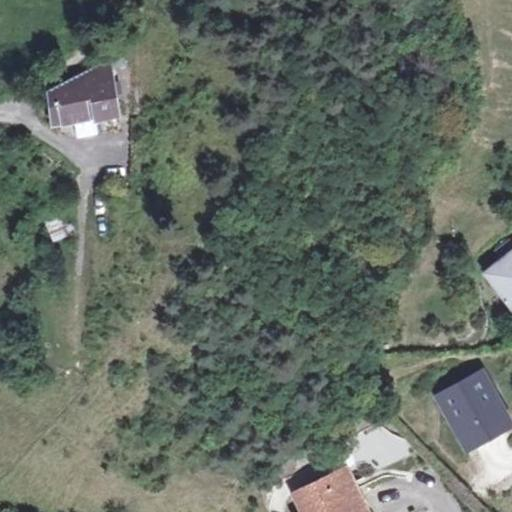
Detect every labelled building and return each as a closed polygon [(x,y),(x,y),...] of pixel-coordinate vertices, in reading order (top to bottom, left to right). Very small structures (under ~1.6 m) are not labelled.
[(111,78),(105,79),(104,61),(71,81),(55,85),(47,92),(50,121),(90,114),(91,117),(114,116),(111,78)] [(76,234),(71,214),(46,221),(52,241),(76,234)] [(511,240),(481,266),(496,285),(508,299),(511,296),(511,240)] [(441,387),(436,390),(463,439),(505,415),(478,366),(472,369),(493,405),(461,423),(441,387)] [(493,405),(472,369),(441,387),(461,423),(493,405)] [(348,511),(364,505),(346,466),(297,489),(305,507),(297,511),(348,511)]
